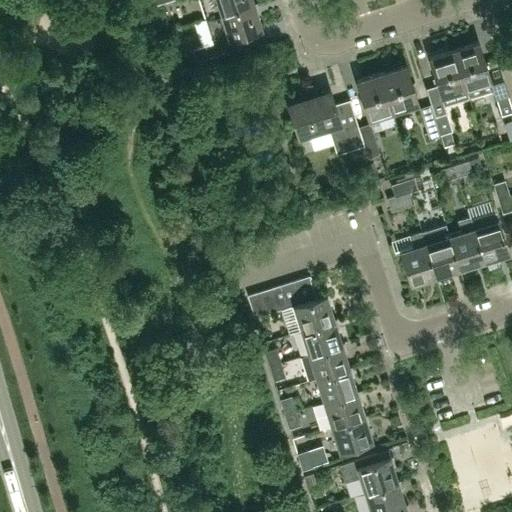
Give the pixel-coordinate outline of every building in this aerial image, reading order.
[(199,0),(205,18),(254,2),(252,0),(199,0)] [(254,2),(205,18),(213,42),(192,49),(196,60),(223,52),(225,51),(221,40),(261,27),(254,3),(254,2)] [(511,111),(502,81),(495,58),(484,61),(478,42),(453,50),(465,88),(468,97),(493,89),(501,115),(511,111)] [(465,88),(453,50),(428,57),(440,95),(465,88)] [(417,102),(405,65),(380,72),(392,110),(417,102)] [(392,110),(380,72),(355,80),(367,118),(392,110)] [(367,156),(358,126),(349,99),(334,104),(329,89),(328,89),(328,90),(288,103),(288,102),(287,102),(298,138),(299,138),(299,137),(315,132),(317,138),(329,134),(336,154),(359,146),(362,158),(367,156)] [(451,130),(442,100),(430,104),(440,134),(451,130)] [(440,134),(430,104),(419,107),(428,138),(440,134)] [(378,153),(369,123),(358,126),(367,156),(367,157),(378,153)] [(511,124),(503,127),(508,142),(511,140),(511,124)] [(471,172),(467,161),(452,165),(456,177),(471,172)] [(456,177),(452,165),(438,170),(442,181),(456,177)] [(423,187),(419,176),(405,180),(408,192),(423,187)] [(408,192),(405,180),(391,185),(394,196),(386,199),(391,212),(412,205),(408,192)] [(508,195),(504,181),(493,184),(497,199),(508,195)] [(511,210),(511,207),(508,195),(497,199),(502,213),(511,210)] [(483,261),(508,253),(495,210),(469,218),(472,228),(479,250),(483,261)] [(449,235),(459,269),(483,261),(479,250),(472,228),(469,218),(468,215),(457,218),(461,232),(449,235)] [(409,235),(412,247),(400,251),(410,284),(435,276),(424,243),(421,231),(409,235)] [(459,269),(449,235),(424,243),(435,276),(459,269)] [(315,298),(308,278),(308,276),(295,280),(303,302),(315,298)] [(303,302),(295,280),(283,284),(291,307),(293,306),(293,305),(303,302)] [(291,307),(283,284),(271,288),(278,311),(291,307)] [(278,311),(271,288),(259,292),(266,314),(278,311)] [(266,314),(259,292),(247,296),(254,318),(266,314)] [(315,298),(303,302),(293,305),(293,306),(300,330),(334,320),(326,295),(315,298)] [(334,320),(300,330),(308,354),(341,344),(334,320)] [(341,344),(308,354),(300,357),(308,380),(316,378),(349,368),(341,344)] [(280,363),(276,348),(265,352),(269,366),(280,363)] [(285,377),(280,363),(269,366),(274,381),(285,377)] [(357,392),(349,368),(316,378),(323,402),(357,392)] [(323,402),(331,426),(364,416),(357,392),(323,402)] [(295,411),(291,397),(280,400),(284,414),(295,411)] [(300,425),(295,411),(284,414),(289,428),(300,425)] [(331,426),(339,451),(372,440),(364,416),(331,426)] [(404,446),(390,450),(393,466),(408,462),(404,446)] [(313,467),(308,452),(297,455),(302,470),(313,467)] [(343,482),(359,477),(364,491),(397,481),(390,456),(378,460),(376,453),(338,465),(343,482)] [(319,487),(315,473),(304,476),(309,490),(319,487)] [(364,491),(370,511),(382,511),(405,505),(397,481),(364,491)]
